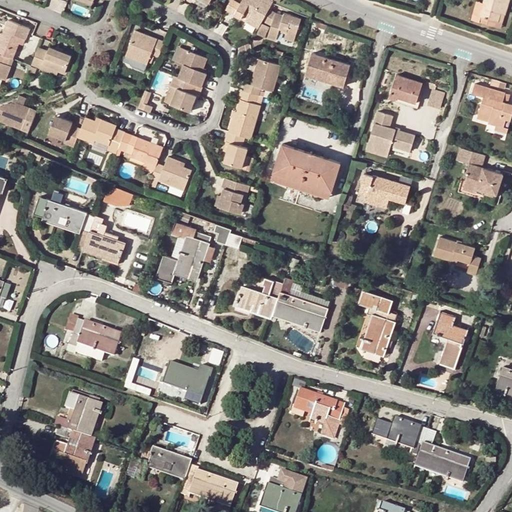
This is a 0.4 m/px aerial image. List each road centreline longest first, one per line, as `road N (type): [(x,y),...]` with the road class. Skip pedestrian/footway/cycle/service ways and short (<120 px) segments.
road 1 (residential): [(239,351),(49,277),(0,468)]
road 2 (residential): [(88,32),(80,92),(184,132),(208,125),(231,62),(225,46),(126,0)]
road 3 (residential): [(511,428),(281,368)]
road 4 (residential): [(248,467),(206,451),(239,351)]
road 5 (residential): [(386,20),(352,150)]
road 6 (residential): [(468,50),(432,172)]
